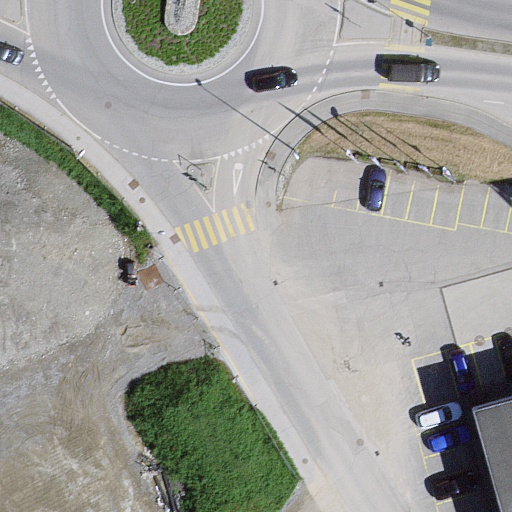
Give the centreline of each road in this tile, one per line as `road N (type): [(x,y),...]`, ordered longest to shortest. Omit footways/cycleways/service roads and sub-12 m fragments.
road 1 (unclassified): [(377,511),(215,222)]
road 2 (primary): [(288,73),(402,67),(511,74)]
road 3 (unclassified): [(110,108),(215,222)]
road 4 (primary): [(110,108),(176,130),(245,114)]
